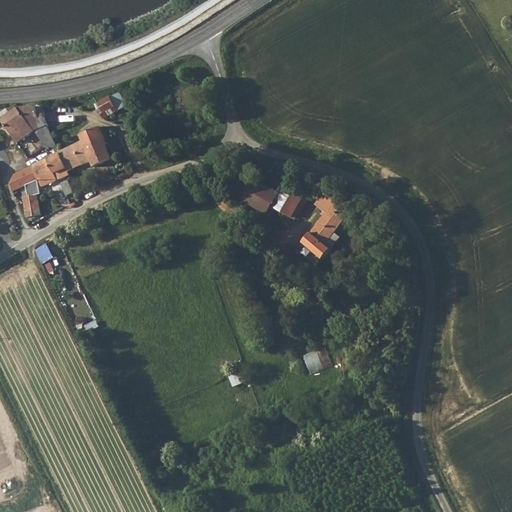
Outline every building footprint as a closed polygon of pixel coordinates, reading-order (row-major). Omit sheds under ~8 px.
[(105,115),(116,108),(111,100),(99,106),(105,115)] [(41,122),(36,110),(17,112),(28,127),(41,122)] [(34,135),(28,127),(17,112),(10,117),(1,123),(17,146),(34,135)] [(10,117),(8,113),(0,115),(0,121),(1,123),(10,117)] [(58,152),(48,128),(36,135),(48,152),(58,152)] [(97,134),(94,136),(102,153),(105,152),(97,134)] [(100,169),(89,138),(75,144),(76,150),(61,158),(67,172),(83,165),(89,175),(100,169)] [(40,184),(67,172),(61,158),(33,170),(40,184)] [(40,184),(33,170),(15,179),(11,187),(11,193),(19,189),(21,192),(40,184)] [(246,175),(234,197),(267,217),(280,196),(246,175)] [(291,187),(276,209),(292,219),(307,197),(291,187)] [(318,208),(326,214),(304,245),(322,260),(329,251),(324,246),(345,217),(353,224),(363,211),(353,209),(341,199),(329,192),(318,208)] [(28,218),(42,217),(40,201),(33,200),(26,202),(28,218)] [(50,243),(38,250),(45,264),(58,257),(50,243)] [(371,356),(402,347),(398,324),(371,332),(364,334),(371,356)] [(369,325),(363,327),(364,334),(371,332),(369,325)] [(232,377),(236,386),(248,382),(244,373),(232,377)]
